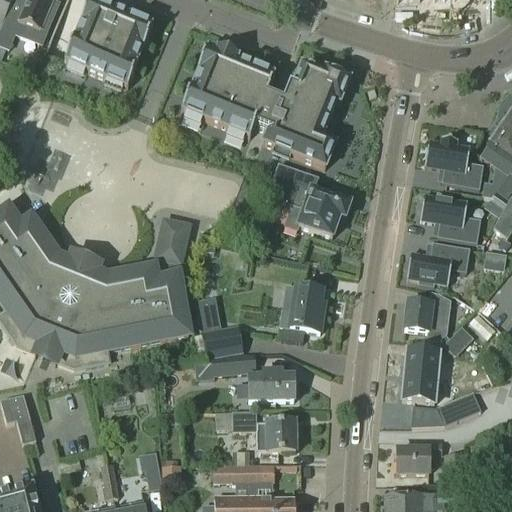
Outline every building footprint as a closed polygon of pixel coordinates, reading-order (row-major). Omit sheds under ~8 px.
[(0,0),(0,28),(12,1),(10,0),(0,0)] [(28,0),(19,23),(6,18),(0,33),(0,52),(7,55),(13,41),(40,52),(58,9),(51,6),(53,0),(28,0)] [(72,44),(62,68),(68,70),(69,69),(65,67),(66,63),(86,71),(84,75),(83,75),(83,76),(106,86),(106,84),(105,84),(107,80),(127,88),(125,92),(121,90),(120,91),(126,94),(151,32),(88,6),(78,30),(79,31),(74,44),(72,44)] [(189,91),(180,116),(248,143),(253,132),(266,137),(261,149),(274,154),(276,148),(290,154),(288,160),(324,174),(333,150),(320,144),(334,108),(338,110),(348,86),(324,76),(322,80),(300,71),(291,92),(288,91),(281,108),(265,102),(274,81),(237,66),(238,63),(214,53),(213,57),(205,54),(195,78),(197,78),(191,92),(189,91)] [(511,171),(511,96),(510,97),(507,100),(503,103),(501,106),(498,111),(495,118),(494,122),(504,125),(485,152),(511,171)] [(433,119),(432,137),(454,137),(455,120),(433,119)] [(442,176),(440,190),(478,196),(481,171),(466,169),(468,154),(455,151),(455,147),(439,145),(439,149),(427,147),(423,173),(442,176)] [(289,216),(283,232),(295,236),(296,232),(330,244),(337,223),(342,225),(348,210),(309,197),(310,193),(291,187),(283,210),(290,213),(289,216)] [(482,201),(490,202),(494,197),(507,204),(508,205),(511,197),(511,193),(499,192),(492,190),(490,190),(483,189),(482,201)] [(502,216),(508,205),(507,204),(494,197),(490,202),(490,203),(488,206),(502,216)] [(422,201),(418,226),(433,229),(438,230),(435,244),(475,250),(479,226),(463,223),(465,208),(450,205),(451,201),(435,199),(434,203),(422,201)] [(511,209),(493,238),(505,246),(511,235),(511,209)] [(6,215),(0,219),(0,308),(5,317),(0,320),(0,329),(16,352),(72,375),(107,368),(105,357),(187,341),(181,312),(191,310),(191,279),(199,245),(185,242),(188,232),(162,226),(152,275),(106,284),(56,263),(29,225),(18,232),(6,215)] [(409,259),(405,285),(417,287),(416,291),(432,294),(433,290),(446,292),(449,276),(464,279),(468,255),(431,249),(429,263),(409,259)] [(504,260),(485,257),(484,268),(502,271),(504,260)] [(511,300),(497,286),(489,295),(505,310),(511,302),(511,300)] [(287,292),(281,333),(283,334),(281,345),(301,347),(302,337),(318,339),(323,310),(318,310),(320,297),(287,292)] [(406,307),(403,336),(426,338),(425,346),(436,347),(445,340),(448,311),(406,307)] [(454,362),(472,343),(460,332),(442,351),(454,362)] [(235,333),(200,340),(202,348),(205,364),(239,358),(235,333)] [(400,406),(432,409),(437,362),(405,358),(400,406)] [(251,360),(204,365),(206,382),(245,379),(253,378),(253,376),(251,360)] [(292,406),(291,382),(274,382),(274,376),(260,376),(253,376),(253,378),(245,379),(246,407),(292,406)] [(434,414),(435,415),(442,432),(479,417),(471,398),(434,414)] [(3,405),(0,406),(0,412),(5,430),(15,428),(21,451),(34,447),(22,401),(3,405)] [(442,432),(435,415),(412,413),(410,434),(442,432)] [(254,418),(230,418),(230,419),(231,434),(231,438),(254,437),(255,458),(293,457),(292,427),(264,428),(264,430),(254,430),(254,418)] [(230,419),(215,419),(215,435),(231,434),(230,419)] [(454,488),(442,488),(441,488),(441,477),(439,477),(439,450),(426,450),(426,456),(395,456),(395,480),(426,480),(426,489),(435,489),(435,490),(454,490),(454,488)] [(442,461),(442,488),(454,488),(462,488),(463,461),(442,461)] [(79,473),(76,463),(56,468),(59,479),(79,473)] [(111,471),(100,473),(103,487),(108,486),(109,490),(114,489),(111,471)] [(153,471),(139,474),(143,497),(157,495),(153,471)] [(254,472),(212,473),(212,488),(255,487),(254,472)] [(108,486),(103,487),(106,505),(116,503),(114,489),(109,490),(108,486)] [(466,491),(454,491),(454,490),(435,490),(435,507),(467,507),(466,491)] [(0,511),(34,511),(30,494),(0,501),(0,511)] [(420,500),(382,502),(382,511),(428,511),(428,500),(420,500)] [(213,511),(200,511),(292,511),(293,506),(271,506),(271,502),(246,503),(234,503),(212,503),(213,511)]
